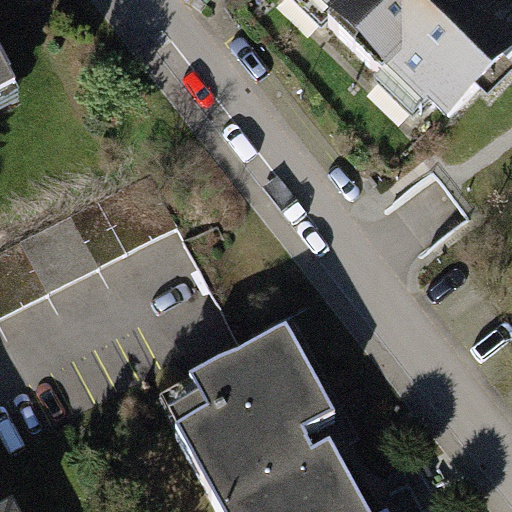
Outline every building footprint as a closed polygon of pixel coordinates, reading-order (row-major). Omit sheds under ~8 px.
[(511,62),(511,18),(492,0),(296,0),(444,136),(511,62)] [(0,114),(31,98),(0,33),(0,114)] [(141,191),(0,258),(0,323),(167,244),(141,191)] [(163,417),(222,511),(371,511),(388,501),(287,339),(163,417)] [(371,511),(395,511),(388,501),(371,511)]
